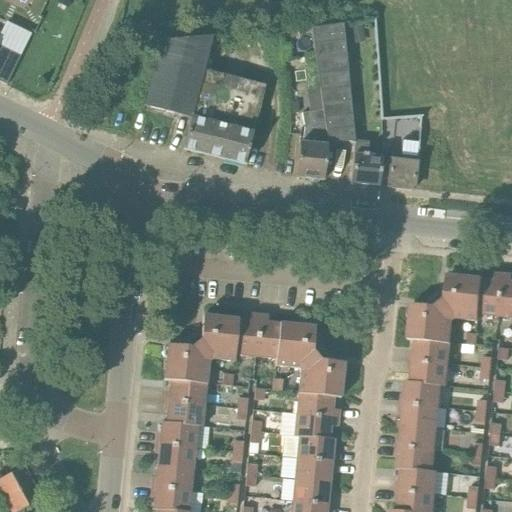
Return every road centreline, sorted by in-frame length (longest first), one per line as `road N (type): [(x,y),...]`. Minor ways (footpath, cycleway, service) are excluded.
road 1 (residential): [(115,434),(84,425),(33,389),(20,344),(45,137)]
road 2 (residential): [(367,511),(395,222)]
road 3 (residential): [(395,222),(173,198),(149,203)]
road 4 (residential): [(115,434),(127,226),(149,203)]
road 5 (residential): [(149,203),(123,175),(45,137)]
